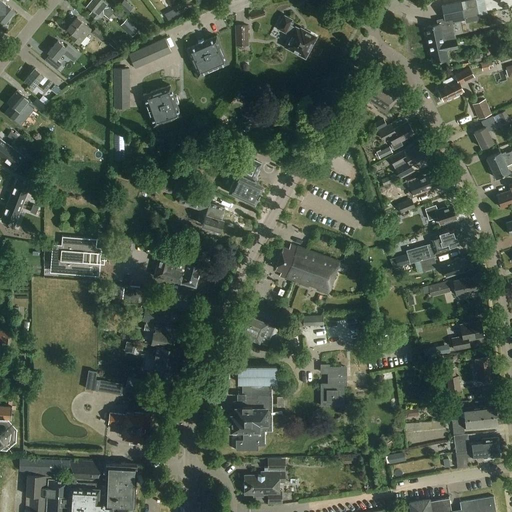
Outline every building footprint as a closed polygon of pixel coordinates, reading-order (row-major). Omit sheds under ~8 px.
[(15,10),(2,0),(0,0),(0,17),(6,22),(15,10)] [(106,1),(104,0),(92,0),(88,6),(94,11),(91,15),(99,21),(105,14),(109,18),(115,11),(110,8),(111,6),(106,1)] [(127,13),(133,8),(124,0),(123,0),(119,6),(127,13)] [(465,9),(477,7),(476,0),(468,0),(464,1),(465,9)] [(452,23),(465,21),(461,2),(442,6),(445,19),(445,20),(448,19),(449,24),(452,23)] [(120,7),(114,13),(120,19),(126,14),(120,7)] [(256,11),(249,13),(251,19),(258,17),(256,11)] [(291,20),(284,16),(277,29),(289,36),(284,44),(286,45),(285,47),(304,57),(315,37),(300,29),(300,30),(291,26),(293,24),(290,22),(291,20)] [(92,30),(77,18),(67,30),(73,35),(70,38),(79,46),(92,30)] [(452,23),(449,24),(448,19),(445,20),(445,19),(438,21),(439,25),(425,28),(426,29),(424,30),(425,35),(427,35),(433,62),(448,59),(446,51),(458,48),(456,39),(452,23)] [(248,46),(247,32),(247,26),(235,26),(236,46),(248,46)] [(100,40),(106,34),(97,27),(92,33),(100,40)] [(227,63),(216,37),(204,42),(203,40),(197,42),(198,44),(186,50),(198,76),(227,63)] [(159,42),(165,56),(171,53),(165,39),(159,42)] [(112,40),(109,43),(115,48),(118,45),(112,40)] [(49,53),(52,56),(48,62),(57,69),(61,63),(57,60),(63,53),(73,61),(79,55),(74,51),(68,46),(66,48),(58,41),(49,53)] [(159,58),(165,56),(159,42),(153,45),(159,58)] [(153,61),(159,58),(153,45),(147,47),(153,61)] [(147,64),(153,61),(147,47),(141,50),(147,64)] [(141,50),(134,53),(141,66),(147,64),(141,50)] [(141,66),(134,53),(128,55),(134,69),(141,66)] [(478,54),(466,57),(468,64),(480,61),(478,54)] [(491,61),(481,63),(482,71),(489,70),(489,67),(493,66),(491,61)] [(474,77),(470,68),(455,75),(443,81),(445,86),(438,89),(441,95),(440,95),(442,99),(443,99),(444,101),(452,97),(453,98),(458,96),(458,94),(463,92),(460,84),(474,77)] [(46,91),(53,83),(49,80),(48,80),(43,76),(44,76),(35,69),(26,81),(34,88),(39,82),(44,85),(42,88),(46,91)] [(380,87),(370,81),(361,95),(369,99),(368,101),(378,107),(377,108),(386,114),(398,94),(382,84),(380,87)] [(174,98),(170,86),(143,96),(153,126),(180,116),(176,104),(178,103),(176,98),(174,98)] [(31,101),(18,90),(8,102),(12,105),(6,112),(15,120),(31,101)] [(43,111),(47,106),(37,98),(33,103),(43,111)] [(484,99),(471,104),(477,119),(490,114),(484,99)] [(267,117),(251,111),(249,115),(244,113),(240,124),(249,128),(250,126),(270,134),(276,118),(268,115),(267,117)] [(505,111),(498,114),(501,120),(503,124),(510,121),(505,111)] [(496,123),(493,117),(493,116),(481,121),(484,127),(474,132),(481,148),(493,142),(488,131),(498,126),(496,123)] [(218,134),(225,123),(218,120),(212,130),(218,134)] [(381,120),(374,123),(378,129),(384,126),(381,120)] [(414,134),(407,122),(393,129),(390,124),(378,131),(382,139),(388,136),(393,143),(390,145),(393,150),(402,145),(400,141),(414,134)] [(115,160),(124,160),(124,134),(114,134),(115,160)] [(0,135),(0,152),(8,142),(0,135)] [(8,142),(0,152),(0,155),(14,166),(23,154),(8,142)] [(426,156),(419,144),(409,150),(408,147),(389,157),(400,177),(413,170),(410,165),(426,156)] [(389,146),(377,153),(380,159),(392,152),(389,146)] [(486,158),(490,167),(511,156),(511,146),(504,150),(506,153),(502,155),(500,152),(486,158)] [(261,164),(239,154),(236,160),(232,158),(224,174),(234,179),(228,192),(238,196),(237,199),(244,203),(246,200),(254,203),(263,185),(253,181),(261,164)] [(511,156),(490,167),(496,178),(509,171),(506,165),(511,162),(511,156)] [(423,190),(439,184),(434,171),(420,176),(420,174),(409,178),(413,188),(421,185),(423,190)] [(397,180),(396,178),(394,174),(381,179),(383,185),(397,180)] [(17,178),(9,199),(22,204),(30,184),(17,178)] [(160,179),(156,190),(171,194),(174,184),(160,179)] [(511,183),(508,185),(510,190),(496,194),(501,207),(511,203),(511,183)] [(187,190),(183,189),(178,203),(183,205),(206,212),(202,225),(210,227),(209,231),(216,234),(218,230),(219,230),(222,219),(220,219),(224,208),(209,204),(210,198),(187,190)] [(155,191),(151,195),(155,199),(159,195),(155,191)] [(9,199),(1,219),(14,224),(22,204),(9,199)] [(396,208),(398,214),(413,208),(410,202),(396,208)] [(436,210),(434,205),(424,208),(428,220),(437,217),(439,223),(456,218),(455,217),(456,216),(454,210),(453,211),(452,206),(444,209),(443,207),(436,210)] [(389,221),(391,227),(399,224),(397,218),(389,221)] [(456,235),(454,236),(452,230),(448,232),(448,230),(438,233),(431,235),(428,236),(431,243),(406,250),(407,254),(394,257),(397,267),(410,263),(435,256),(434,253),(440,251),(449,248),(449,247),(456,245),(458,244),(459,243),(456,235)] [(99,276),(101,254),(102,247),(96,247),(97,238),(63,235),(62,244),(53,243),(51,261),(60,262),(59,272),(99,276)] [(328,294),(328,293),(339,262),(290,244),(288,249),(283,247),(275,269),(281,271),(279,276),(291,280),(328,294)] [(176,250),(161,246),(154,276),(164,279),(166,281),(169,282),(172,281),(180,283),(178,292),(191,295),(194,286),(195,287),(202,260),(188,256),(189,253),(180,251),(176,268),(172,267),(176,250)] [(470,261),(468,255),(459,258),(458,257),(455,258),(454,260),(452,260),(452,261),(444,264),(447,272),(455,269),(456,273),(472,268),(472,266),(473,265),(472,262),(470,261)] [(434,257),(414,263),(417,273),(436,268),(434,257)] [(479,289),(476,277),(468,279),(468,278),(452,281),(456,295),(470,292),(472,291),(479,289)] [(375,294),(383,292),(381,281),(373,282),(375,294)] [(447,281),(428,286),(430,297),(450,292),(447,281)] [(107,283),(109,289),(108,300),(138,304),(139,295),(142,296),(143,289),(140,288),(140,287),(107,283)] [(157,346),(154,359),(163,361),(165,350),(165,349),(168,349),(168,347),(173,348),(176,330),(154,326),(156,316),(169,318),(171,311),(141,305),(140,313),(148,314),(146,324),(145,324),(143,330),(153,332),(151,345),(157,346)] [(283,306),(280,314),(290,317),(293,309),(283,306)] [(275,326),(267,322),(244,313),(240,323),(270,336),(275,326)] [(323,315),(303,316),(303,326),(323,325),(323,315)] [(483,337),(480,321),(460,325),(463,337),(452,339),(454,350),(470,347),(468,340),(483,337)] [(235,332),(259,342),(267,345),(270,336),(240,323),(235,332)] [(0,329),(0,345),(7,346),(9,331),(0,329)] [(125,351),(131,352),(134,337),(130,336),(128,348),(125,347),(125,351)] [(436,346),(423,349),(425,357),(437,354),(436,346)] [(163,361),(154,359),(151,377),(157,378),(156,382),(158,384),(165,386),(166,384),(167,380),(174,381),(180,350),(173,348),(168,347),(168,349),(165,349),(165,350),(163,361)] [(477,382),(494,379),(492,363),(489,363),(488,358),(474,360),(477,382)] [(272,383),(276,383),(276,366),(238,366),(238,383),(242,383),(242,394),(239,394),(239,399),(242,399),(242,408),(235,408),(235,415),(231,415),(231,430),(242,430),(242,439),(235,439),(235,450),(258,450),(258,445),(265,445),(265,431),(272,431),(272,416),(272,388),(272,387),(271,387),(272,383)] [(320,383),(320,407),(344,407),(344,385),(346,385),(346,366),(330,366),(330,373),(327,373),(328,383),(320,383)] [(456,376),(455,368),(445,370),(446,377),(451,377),(456,376)] [(451,377),(446,377),(447,382),(448,392),(458,391),(461,390),(459,376),(456,376),(451,377)] [(142,380),(128,377),(125,389),(138,393),(142,380)] [(275,397),(275,406),(285,406),(285,397),(275,397)] [(464,408),(450,410),(451,413),(451,419),(451,420),(465,418),(496,414),(495,404),(483,406),(482,405),(479,405),(478,407),(464,408)] [(12,406),(0,405),(0,439),(5,440),(11,435),(11,427),(6,421),(5,421),(5,419),(11,419),(12,406)] [(418,408),(405,410),(406,417),(418,415),(418,408)] [(124,437),(144,439),(145,439),(146,438),(147,437),(149,414),(134,412),(134,413),(127,412),(126,414),(109,413),(108,424),(125,426),(124,437)] [(465,418),(451,420),(453,435),(464,434),(464,429),(466,428),(481,426),(482,427),(485,427),(486,426),(497,425),(496,414),(465,418)] [(447,417),(407,422),(409,441),(450,436),(447,417)] [(455,442),(454,442),(455,452),(456,452),(469,451),(498,447),(498,444),(499,443),(499,439),(497,439),(497,438),(481,440),(482,442),(469,444),(468,441),(455,442)] [(456,452),(455,452),(457,467),(468,466),(467,457),(470,457),(483,456),(483,459),(484,459),(485,460),(489,459),(489,458),(499,457),(499,456),(501,456),(500,450),(499,450),(498,447),(469,451),(456,452)] [(397,453),(388,455),(390,464),(398,462),(397,453)] [(133,511),(133,506),(135,506),(136,472),(139,472),(139,465),(107,463),(107,462),(20,457),(19,469),(28,469),(28,473),(27,473),(26,494),(30,494),(30,508),(25,508),(24,511),(133,511)] [(285,483),(285,460),(268,461),(268,472),(261,472),(261,475),(245,475),(245,494),(257,494),(257,497),(269,497),(269,504),(281,503),(281,491),(279,491),(279,483),(285,483)] [(451,510),(451,511),(496,511),(493,496),(460,503),(461,508),(451,510)] [(451,511),(451,510),(449,498),(430,501),(429,499),(410,502),(411,511),(451,511)]
